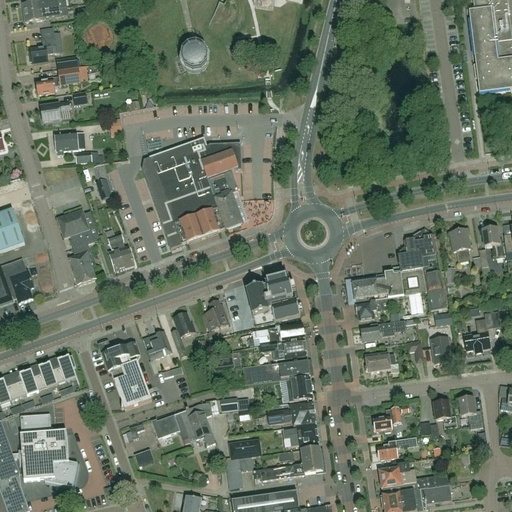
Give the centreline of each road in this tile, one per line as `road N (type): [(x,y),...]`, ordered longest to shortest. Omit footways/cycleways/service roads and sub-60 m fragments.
road 1 (residential): [(72,308),(10,100),(0,23)]
road 2 (tertiary): [(288,229),(72,308)]
road 3 (tertiary): [(78,329),(292,251)]
road 4 (residential): [(137,506),(78,329)]
road 5 (tertiary): [(511,176),(426,190),(331,219)]
road 6 (tertiary): [(336,241),(382,221),(511,199)]
road 7 (residential): [(338,398),(485,379)]
road 8 (residential): [(321,258),(338,398)]
road 9 (tertiary): [(308,122),(337,0)]
